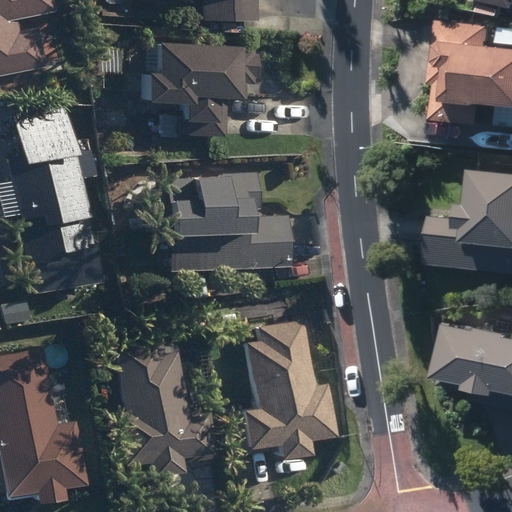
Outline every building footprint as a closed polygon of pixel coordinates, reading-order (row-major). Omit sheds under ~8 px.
[(0,0),(0,72),(39,65),(32,27),(14,31),(12,18),(50,11),(47,0),(0,0)] [(252,20),(252,0),(199,0),(200,19),(252,20)] [(511,0),(476,0),(511,8),(511,0)] [(437,85),(433,121),(483,126),(485,106),(505,107),(505,112),(502,112),(500,126),(511,127),(511,50),(489,48),(491,27),(438,21),(432,85),(437,85)] [(170,134),(176,134),(221,137),(224,98),(227,98),(232,98),(234,98),(235,85),(250,85),(250,79),(250,77),(253,78),(254,54),(252,54),(252,47),(152,42),(151,75),(140,74),(139,101),(178,103),(177,116),(171,116),(170,134)] [(89,243),(87,243),(62,107),(10,117),(17,157),(3,159),(27,295),(97,283),(89,243)] [(108,129),(107,147),(128,148),(129,130),(108,129)] [(220,177),(162,180),(163,202),(165,202),(166,234),(163,234),(165,273),(287,267),(285,215),(250,217),(249,201),(254,201),(252,172),(219,174),(220,177)] [(434,219),(429,266),(511,274),(511,175),(478,172),(474,208),(465,207),(463,221),(434,219)] [(255,344),(242,346),(250,408),(226,411),(233,457),(239,456),(271,451),(272,453),(273,461),(275,461),(305,457),(302,441),(329,437),(322,383),(309,384),(300,321),(253,327),(255,344)] [(447,354),(441,379),(444,380),(443,385),(475,393),(473,399),(511,407),(511,334),(486,329),(485,332),(448,324),(442,353),(447,354)] [(157,341),(110,348),(119,412),(109,414),(109,416),(116,466),(144,462),(146,477),(177,472),(175,459),(205,455),(205,452),(199,415),(183,418),(183,416),(174,352),(159,354),(157,341)] [(0,355),(0,496),(26,492),(28,505),(56,501),(54,488),(78,485),(69,420),(49,423),(39,350),(0,355)]
